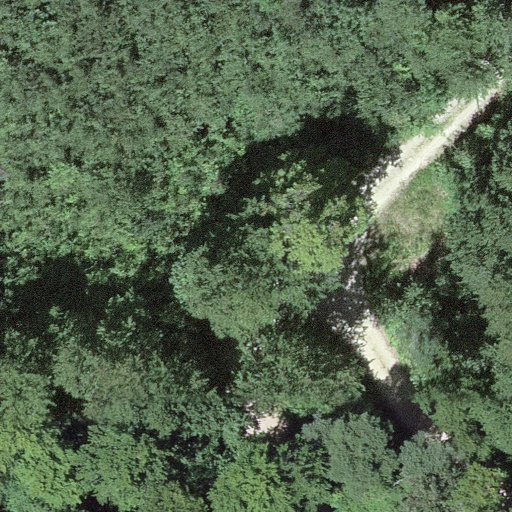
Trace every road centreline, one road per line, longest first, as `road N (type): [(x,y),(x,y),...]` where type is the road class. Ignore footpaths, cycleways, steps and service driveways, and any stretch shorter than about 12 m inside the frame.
road 1 (track): [(311,511),(238,397),(251,325),(273,290),(313,281),(354,319),(439,444),(511,502)]
road 2 (track): [(511,56),(348,221),(313,281)]
